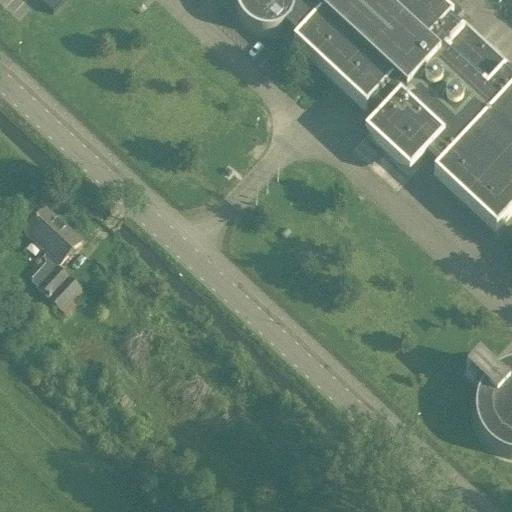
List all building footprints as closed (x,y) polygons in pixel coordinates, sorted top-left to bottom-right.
[(53,17),(66,3),(62,0),(47,0),(42,6),(53,17)] [(239,0),(239,22),(265,38),(284,33),(295,44),(292,47),(365,115),(368,111),(380,122),(360,143),(405,185),(424,164),(495,229),(511,210),(511,83),(505,77),(508,74),(464,32),(460,36),(449,25),(452,21),(428,0),(239,0)] [(35,225),(25,236),(47,257),(43,261),(46,263),(46,267),(32,282),(33,287),(37,291),(56,271),(57,272),(60,269),(81,246),(58,225),(46,213),(35,225)] [(56,271),(37,291),(49,302),(60,313),(79,293),(68,282),(57,272),(56,271)] [(32,308),(13,292),(3,304),(21,320),(32,308)] [(459,383),(469,383),(469,455),(511,455),(511,368),(459,369),(459,383)]
